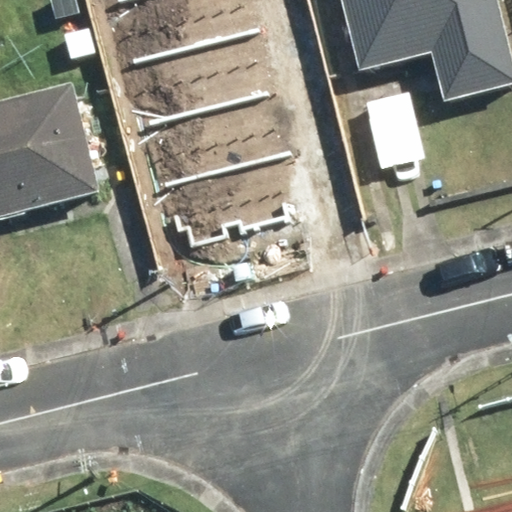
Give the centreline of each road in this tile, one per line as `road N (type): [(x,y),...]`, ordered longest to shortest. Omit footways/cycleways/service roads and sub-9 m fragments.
road 1 (residential): [(0,426),(270,356)]
road 2 (residential): [(270,356),(511,295)]
road 3 (residential): [(270,356),(309,511)]
